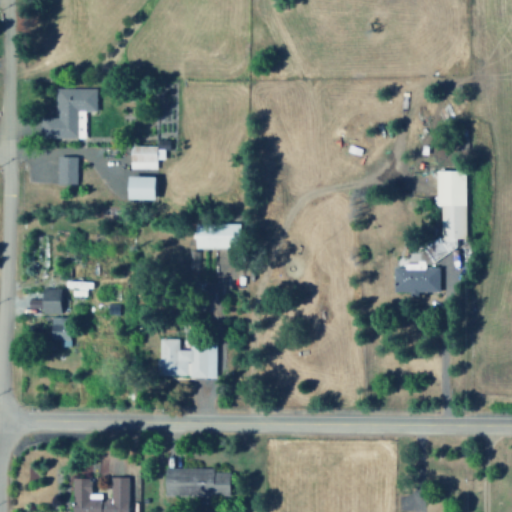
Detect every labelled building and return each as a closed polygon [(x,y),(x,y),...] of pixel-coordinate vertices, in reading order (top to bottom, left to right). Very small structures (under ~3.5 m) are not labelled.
[(94,111),(94,88),(53,89),(53,117),(38,117),(38,138),(83,137),(82,111),(94,111)] [(127,169),(154,169),(154,160),(164,160),(164,145),(127,146),(127,169)] [(54,184),(74,184),(74,156),(55,156),(54,184)] [(438,238),(463,238),(463,170),(433,170),(433,206),(438,206),(438,238)] [(151,200),(152,176),(124,175),(123,199),(151,200)] [(192,224),(192,248),(237,248),(237,223),(192,224)] [(391,267),(391,292),(436,293),(437,268),(391,267)] [(84,296),(85,289),(90,289),(90,281),(64,280),(64,289),(70,289),(70,296),(84,296)] [(39,314),(58,313),(57,288),(39,288),(39,299),(25,299),(26,308),(39,308),(39,314)] [(66,317),(48,317),(48,340),(58,340),(58,346),(67,346),(66,317)] [(214,378),(214,342),(188,342),(188,350),(177,350),(177,339),(156,339),(157,376),(187,376),(187,378),(214,378)] [(211,468),(162,468),(162,495),(226,495),(226,472),(212,472),(211,468)] [(125,511),(126,477),(109,477),(108,499),(100,499),(100,494),(89,493),(89,478),(71,478),(70,511),(125,511)]
